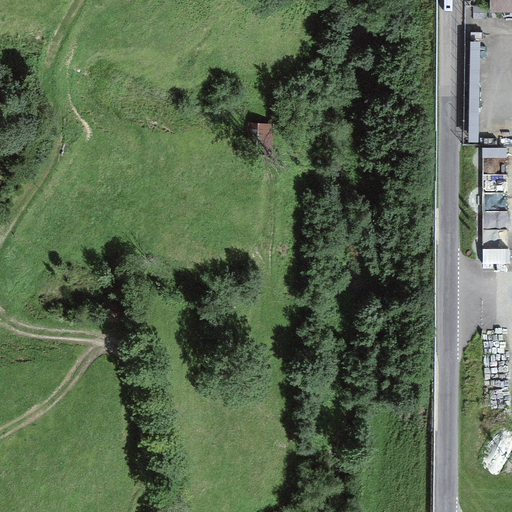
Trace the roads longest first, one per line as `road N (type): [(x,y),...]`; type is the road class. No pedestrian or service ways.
road 1 (unclassified): [(446,511),(449,0)]
road 2 (track): [(163,511),(137,347),(18,327),(0,312)]
road 3 (track): [(0,236),(56,141),(46,72),(80,0)]
